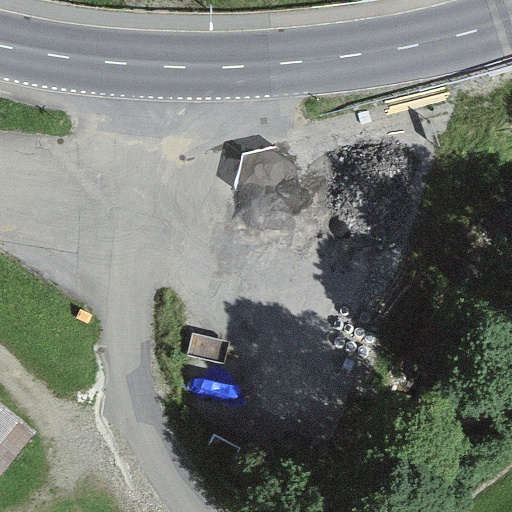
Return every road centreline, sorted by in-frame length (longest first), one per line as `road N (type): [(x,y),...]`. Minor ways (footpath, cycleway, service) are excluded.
road 1 (unclassified): [(195,511),(152,440),(132,366),(129,238),(150,66)]
road 2 (secondary): [(150,66),(346,57),(511,18)]
road 3 (track): [(0,357),(44,410),(93,444),(152,440)]
road 4 (secondary): [(0,45),(150,66)]
